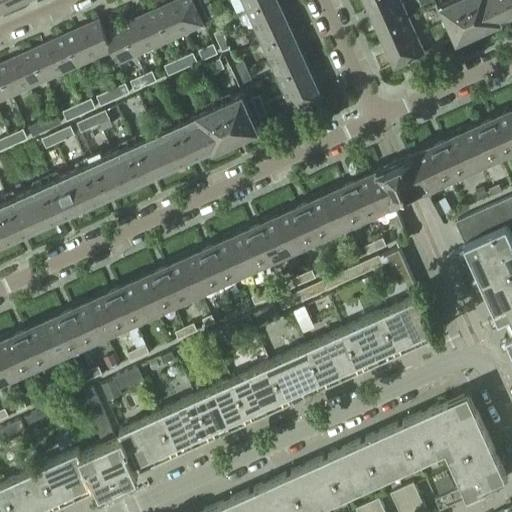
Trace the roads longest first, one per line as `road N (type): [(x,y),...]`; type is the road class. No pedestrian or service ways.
road 1 (residential): [(123,511),(471,354),(483,357),(511,419)]
road 2 (residential): [(0,289),(377,117)]
road 3 (residential): [(377,117),(511,57)]
road 4 (residential): [(377,117),(323,0)]
